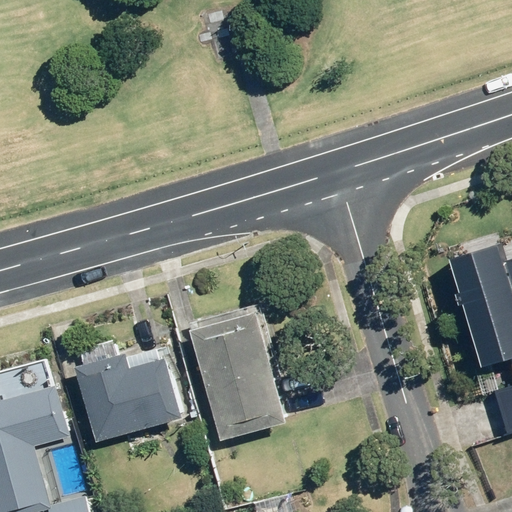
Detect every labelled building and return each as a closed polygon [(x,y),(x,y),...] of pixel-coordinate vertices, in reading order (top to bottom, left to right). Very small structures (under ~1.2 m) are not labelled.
[(504,245),(456,259),(466,293),(462,294),(465,304),(470,303),(488,366),(511,358),(511,266),(511,267),(504,245)] [(264,303),(193,323),(226,440),(292,422),(279,378),(284,377),(264,303)] [(131,352),(80,366),(101,442),(188,418),(171,358),(165,359),(162,348),(133,357),(131,352)] [(471,401),(460,360),(441,365),(451,406),(471,401)] [(0,387),(0,511),(38,511),(51,509),(52,511),(93,511),(89,495),(53,505),(37,446),(74,436),(60,385),(4,401),(0,387)] [(291,398),(296,414),(337,401),(332,385),(291,398)]
